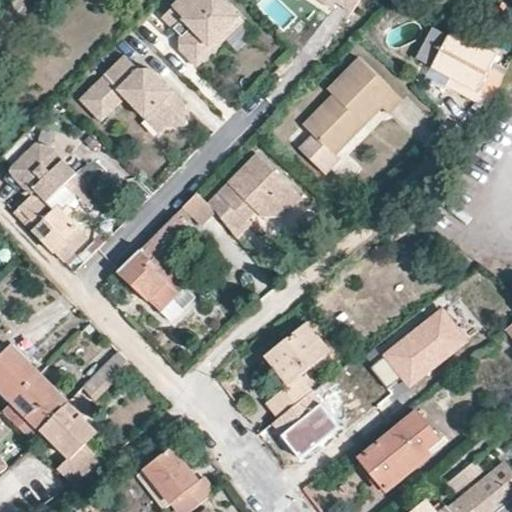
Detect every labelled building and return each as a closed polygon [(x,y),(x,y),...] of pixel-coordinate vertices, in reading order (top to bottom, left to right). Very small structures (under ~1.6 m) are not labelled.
[(181,50),(194,63),(227,31),(231,36),(245,22),(223,0),(181,0),(163,18),(175,30),(179,27),(186,34),(182,38),(181,39),(181,50)] [(315,0),(332,11),(336,4),(338,0),(315,0)] [(338,0),(336,4),(353,15),(363,0),(338,0)] [(497,56),(454,32),(452,36),(433,26),(416,57),(451,77),(476,91),(472,98),(488,107),(504,76),(491,69),(495,62),(497,56)] [(175,30),(182,38),(186,34),(179,27),(175,30)] [(199,68),(231,36),(227,31),(194,63),(199,68)] [(125,55),(80,99),(98,117),(109,106),(113,111),(127,98),(147,118),(154,111),(168,126),(187,127),(187,104),(162,78),(154,85),(139,69),(125,55)] [(404,100),(363,58),(331,89),(336,93),(306,123),(315,133),(303,144),(329,171),(341,159),(336,154),(367,126),(361,120),(381,101),(386,107),(392,112),(404,100)] [(508,69),(496,63),(495,62),(491,69),(504,76),(508,69)] [(154,85),(162,78),(153,70),(139,69),(154,85)] [(476,91),(451,77),(447,84),(472,98),(476,91)] [(386,107),(381,101),(361,120),(367,126),(386,107)] [(98,117),(102,122),(113,111),(109,106),(98,117)] [(154,111),(147,118),(161,133),(168,126),(154,111)] [(82,202),(65,185),(76,175),(63,162),(59,163),(52,149),(37,143),(26,132),(3,154),(12,164),(11,167),(12,170),(22,181),(17,186),(29,198),(15,211),(41,238),(54,250),(79,226),(68,215),(82,202)] [(78,173),(52,149),(59,163),(63,162),(76,175),(78,173)] [(260,154),(211,202),(217,208),(239,237),(253,223),(239,209),(249,200),(265,217),(286,217),(304,198),(260,154)] [(197,192),(183,206),(194,216),(201,224),(216,209),(197,192)] [(194,216),(183,206),(175,214),(179,218),(183,214),(187,218),(183,222),(185,224),(194,216)] [(182,263),(164,245),(185,224),(183,222),(187,218),(183,214),(179,218),(175,214),(152,236),(121,268),(119,270),(137,284),(171,319),(194,297),(171,273),(182,263)] [(54,250),(63,260),(88,235),(79,226),(54,250)] [(444,309),(370,368),(386,388),(400,377),(409,388),(469,340),(444,309)] [(265,400),(278,416),(301,397),(317,385),(305,369),(336,345),(312,315),(265,352),(267,355),(289,381),(283,387),(265,400)] [(0,387),(12,399),(39,373),(28,361),(22,366),(14,358),(0,343),(0,387)] [(129,363),(118,350),(82,386),(93,398),(129,363)] [(22,366),(28,361),(20,353),(14,358),(22,366)] [(289,381),(267,355),(260,360),(283,387),(289,381)] [(50,384),(39,373),(12,399),(0,410),(0,412),(16,428),(29,416),(40,427),(41,428),(61,406),(52,396),(45,390),(50,384)] [(57,391),(50,384),(45,390),(52,396),(57,391)] [(301,397),(278,416),(271,422),(302,457),(346,421),(317,385),(301,397)] [(75,392),(66,401),(80,415),(89,406),(75,392)] [(80,415),(66,401),(61,406),(41,428),(67,455),(54,467),(60,474),(69,484),(83,473),(114,450),(96,431),(107,421),(91,404),(89,406),(80,415)] [(419,410),(358,458),(386,491),(432,454),(428,450),(442,439),(419,410)] [(40,427),(29,416),(16,428),(27,439),(40,427)] [(177,441),(171,446),(162,434),(135,455),(178,511),(186,511),(215,490),(206,476),(199,481),(190,470),(181,458),(187,454),(177,441)] [(31,450),(11,472),(43,501),(63,479),(31,450)] [(0,472),(9,465),(0,454),(0,472)] [(196,466),(187,454),(181,458),(190,470),(196,466)] [(460,496),(484,475),(473,462),(449,484),(460,496)] [(511,511),(511,475),(502,463),(447,509),(449,511),(511,511)] [(80,497),(67,507),(71,511),(82,511),(89,508),(80,497)] [(449,511),(447,509),(445,506),(437,511),(434,511),(426,501),(412,511),(449,511)]
